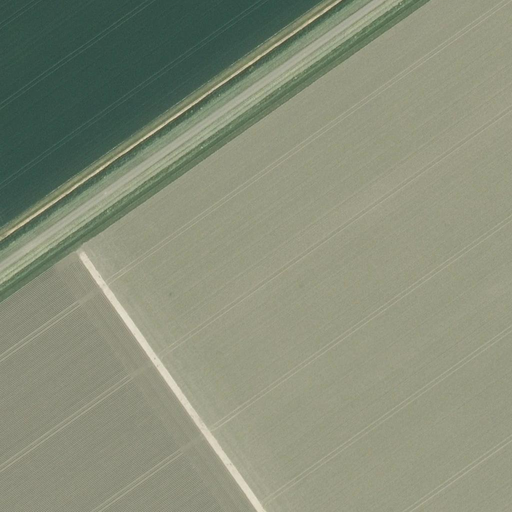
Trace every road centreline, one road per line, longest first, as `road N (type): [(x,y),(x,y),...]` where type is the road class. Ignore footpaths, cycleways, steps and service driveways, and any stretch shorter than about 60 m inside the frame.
road 1 (unclassified): [(0,267),(378,0)]
road 2 (track): [(80,255),(260,511)]
